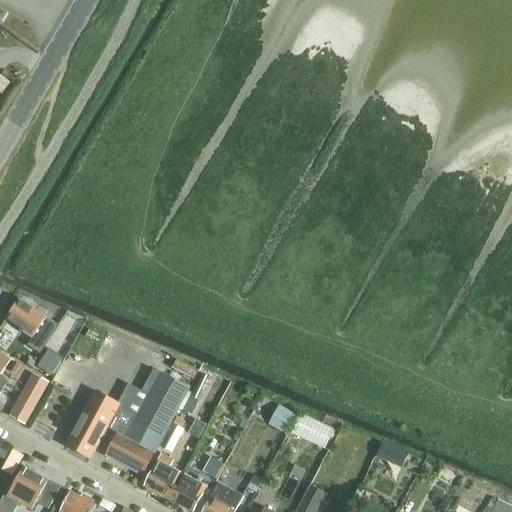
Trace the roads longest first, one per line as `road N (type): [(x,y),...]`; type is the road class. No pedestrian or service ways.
road 1 (unclassified): [(0,150),(87,0)]
road 2 (residential): [(151,511),(0,427)]
